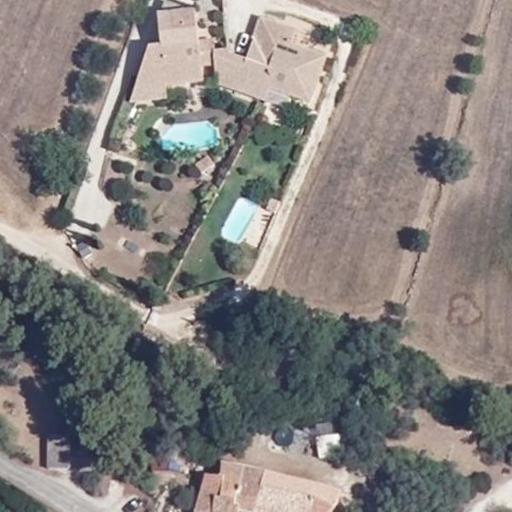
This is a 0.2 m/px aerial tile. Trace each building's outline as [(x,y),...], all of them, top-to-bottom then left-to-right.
[(212,60),(214,81),(234,88),(264,99),(268,86),(307,100),(324,54),(291,41),(296,27),(260,14),(244,56),(227,51),(227,45),(208,47),(196,47),(195,37),(193,6),(156,9),(158,39),(151,41),(138,80),(154,86),(154,91),(163,91),(166,81),(199,78),(198,62),(212,60)] [(195,37),(196,47),(208,47),(207,36),(195,37)] [(130,99),(162,96),(163,91),(154,91),(154,86),(138,80),(130,99)] [(65,435),(48,435),(45,468),(87,472),(87,448),(67,446),(65,435)] [(164,461),(151,460),(149,470),(163,472),(164,461)] [(217,483),(203,481),(192,511),(236,511),(243,511),(328,511),(329,511),(339,491),(309,482),(221,469),(217,483)]
